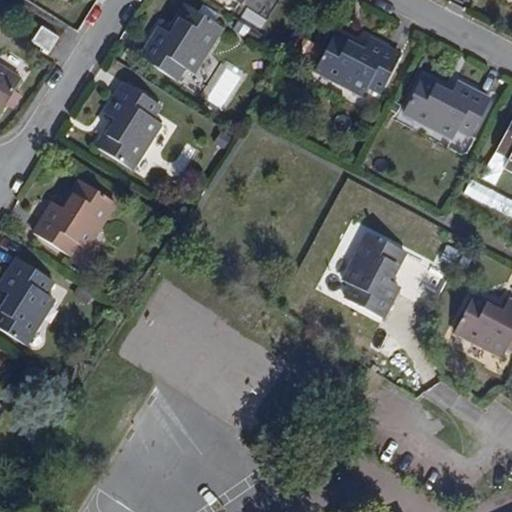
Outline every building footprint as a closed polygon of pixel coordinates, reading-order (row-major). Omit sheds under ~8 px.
[(184,71),(193,77),(222,30),(186,8),(170,35),(161,30),(141,61),(177,83),(184,71)] [(42,27),(32,43),(49,55),(60,39),(42,27)] [(369,41),(364,50),(335,35),(316,72),(364,98),(369,89),(382,95),(401,57),(369,41)] [(223,111),(243,71),(220,59),(200,100),(223,111)] [(0,111),(19,83),(0,70),(0,111)] [(405,116),(453,140),(458,131),(470,138),(490,101),(458,85),(453,93),(426,78),(405,116)] [(113,122),(96,150),(132,172),(161,127),(151,121),(160,108),(125,86),(105,116),(113,122)] [(230,99),(219,111),(232,123),(243,111),(230,99)] [(511,171),(511,126),(498,152),(511,160),(506,169),(511,171)] [(488,199),(511,210),(511,189),(496,182),(488,199)] [(54,205),(34,236),(71,258),(78,246),(87,251),(116,206),(80,184),(63,211),(54,205)] [(391,282),(407,254),(370,234),(343,281),(352,287),(346,299),(383,319),(400,288),(391,282)] [(0,309),(0,331),(26,347),(55,302),(46,297),(54,283),(18,261),(0,290),(0,292),(8,298),(0,309)] [(456,331),(511,361),(511,301),(505,310),(476,295),(456,331)]
